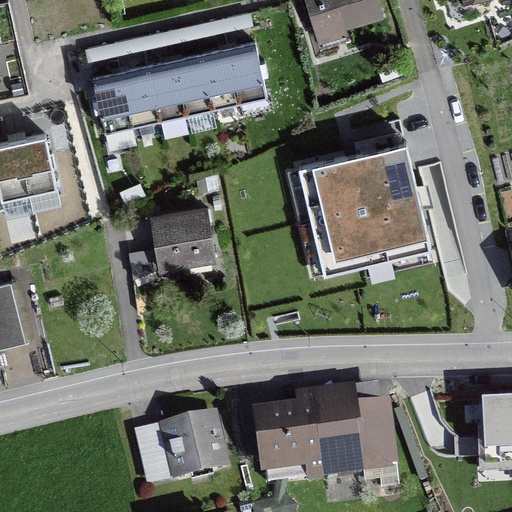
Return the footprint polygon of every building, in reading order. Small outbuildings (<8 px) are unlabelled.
[(378,15),(373,0),(306,0),(316,33),(378,15)] [(166,62),(129,70),(114,73),(92,78),(96,99),(91,100),(94,113),(99,112),(103,132),(171,117),(172,122),(199,116),(198,111),(238,102),(239,107),(253,104),(252,99),(266,96),(261,76),(266,75),(263,62),(258,63),(254,42),(236,46),(220,50),(183,58),(166,62)] [(22,138),(17,140),(10,141),(0,143),(0,190),(2,200),(30,193),(57,187),(44,133),(22,138)] [(299,168),(324,273),(429,248),(404,143),(351,156),(299,168)] [(205,209),(151,218),(159,268),(213,259),(205,209)] [(0,347),(24,341),(9,282),(0,284),(0,347)] [(511,463),(511,400),(484,402),(487,465),(511,463)] [(387,467),(378,403),(258,420),(263,460),(303,455),(306,478),(387,467)] [(175,477),(224,465),(212,416),(163,428),(175,477)]
